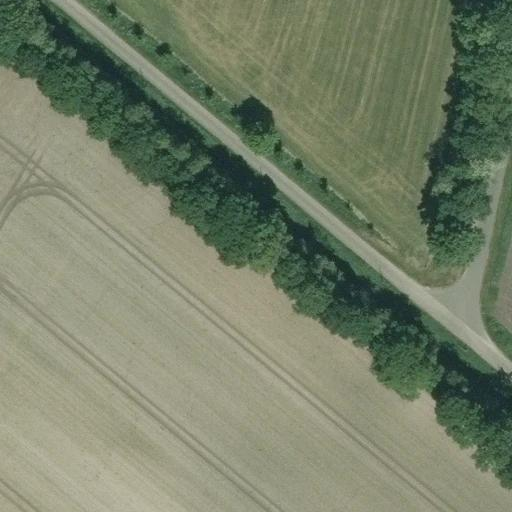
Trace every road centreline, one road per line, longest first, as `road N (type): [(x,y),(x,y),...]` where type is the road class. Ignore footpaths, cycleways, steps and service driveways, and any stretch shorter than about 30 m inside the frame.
road 1 (unclassified): [(458,310),(77,0)]
road 2 (unclassified): [(511,73),(458,310)]
